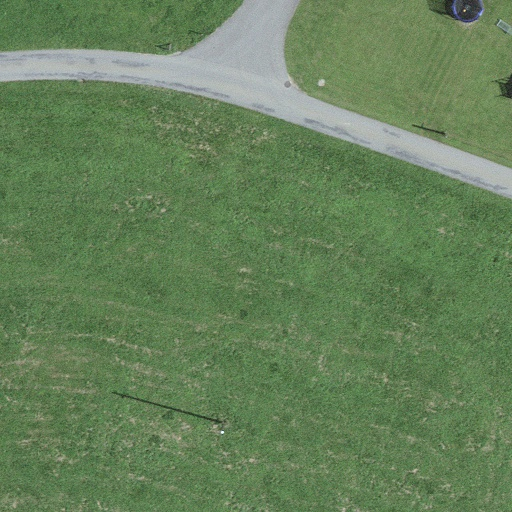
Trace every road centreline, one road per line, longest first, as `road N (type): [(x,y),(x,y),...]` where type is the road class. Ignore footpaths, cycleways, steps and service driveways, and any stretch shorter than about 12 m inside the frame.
road 1 (track): [(511,182),(220,84)]
road 2 (track): [(0,68),(99,64),(220,84)]
